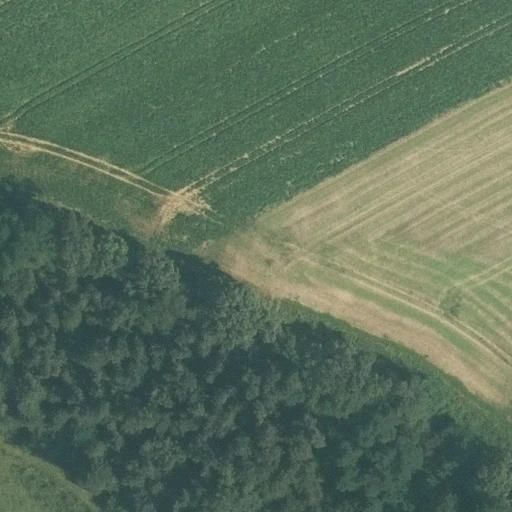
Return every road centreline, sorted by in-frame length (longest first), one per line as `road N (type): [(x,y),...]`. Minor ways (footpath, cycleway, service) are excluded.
road 1 (track): [(511,454),(398,370),(135,237),(0,198)]
road 2 (track): [(0,440),(38,458),(108,511)]
